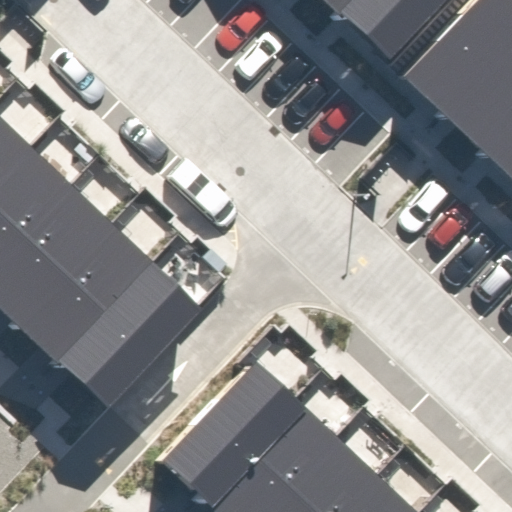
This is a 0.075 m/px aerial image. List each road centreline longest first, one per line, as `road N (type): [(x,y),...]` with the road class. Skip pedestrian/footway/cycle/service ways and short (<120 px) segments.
road 1 (unclassified): [(12,511),(325,200)]
road 2 (residential): [(325,200),(107,0)]
road 3 (residential): [(511,370),(325,200)]
